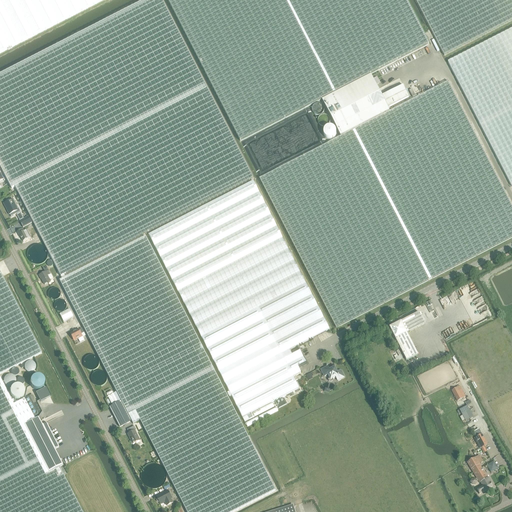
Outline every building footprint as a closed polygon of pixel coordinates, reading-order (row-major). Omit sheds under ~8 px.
[(0,0),(0,53),(103,0),(0,0)] [(160,0),(145,0),(0,76),(0,167),(13,192),(16,190),(62,280),(64,279),(63,278),(253,178),(160,0)] [(167,0),(240,141),(322,100),(341,137),(259,178),(336,328),(511,237),(511,206),(448,82),(389,112),(387,108),(409,97),(403,86),(382,96),(370,75),(429,45),(405,0),(167,0)] [(511,0),(415,0),(444,56),(511,20),(511,0)] [(511,28),(448,62),(511,187),(511,186),(511,28)] [(335,129),(334,128),(333,127),(332,127),(331,127),(330,127),(329,127),(328,127),(327,128),(326,128),(325,129),(324,130),(324,131),(324,132),(324,133),(324,134),(324,135),(325,136),(325,137),(326,138),(327,139),(328,139),(329,139),(330,140),(331,140),(332,139),(333,139),(334,138),(335,138),(335,137),(336,136),(336,135),(336,134),(336,133),(336,131),(336,130),(335,129)] [(300,352),(293,355),(292,356),(289,351),(291,350),(330,330),(253,182),(149,235),(243,418),(299,389),(296,382),(293,377),(297,376),(301,373),(298,368),(306,364),(300,352)] [(12,199),(4,204),(10,215),(11,214),(12,216),(20,212),(18,209),(12,199)] [(29,217),(20,221),(21,223),(23,228),(32,223),(29,217)] [(23,242),(30,238),(26,231),(24,232),(22,229),(17,232),(19,235),(20,234),(23,242)] [(144,237),(60,281),(117,393),(108,397),(112,406),(110,408),(120,427),(132,421),(133,424),(140,421),(186,511),(233,511),(275,490),(144,237)] [(45,273),(39,276),(40,278),(41,278),(44,285),(51,281),(50,280),(53,278),(45,264),(43,265),(44,266),(42,267),(45,273)] [(0,511),(81,511),(59,467),(63,465),(55,450),(59,447),(46,423),(42,426),(42,425),(40,421),(38,418),(42,413),(36,403),(33,404),(29,396),(29,397),(24,399),(13,404),(0,378),(0,374),(16,366),(41,353),(0,273),(0,511)] [(69,310),(60,315),(64,322),(73,317),(69,310)] [(406,361),(418,355),(407,333),(425,324),(419,312),(389,328),(406,361)] [(74,341),(82,337),(83,338),(86,337),(82,329),(79,330),(79,329),(70,334),(74,341)] [(341,371),(337,373),(335,368),(334,368),(330,370),(328,367),(321,370),(325,377),(328,375),(330,378),(329,378),(329,380),(329,381),(331,382),(332,381),(333,379),(336,377),(338,381),(344,377),(341,371)] [(15,377),(14,377),(13,376),(12,375),(11,375),(10,375),(8,375),(7,376),(6,376),(5,377),(5,378),(4,379),(4,380),(4,381),(4,382),(4,383),(5,384),(5,385),(6,386),(7,386),(8,387),(9,387),(10,387),(11,387),(12,387),(13,386),(14,386),(14,385),(15,384),(15,383),(16,382),(16,381),(16,380),(16,379),(15,378),(15,377)] [(43,380),(41,378),(40,377),(38,376),(35,376),(34,377),(32,378),(31,379),(30,381),(30,383),(30,385),(30,387),(31,388),(33,390),(35,390),(37,391),(39,390),(41,389),(43,388),(44,386),(44,384),(44,382),(43,380)] [(24,379),(23,378),(22,378),(21,377),(20,377),(19,377),(19,378),(18,378),(17,379),(16,380),(16,381),(16,382),(16,383),(17,383),(17,384),(18,385),(19,385),(20,386),(21,386),(22,385),(23,385),(23,384),(24,384),(24,383),(24,382),(24,381),(24,380),(24,379)] [(23,389),(22,388),(21,387),(20,386),(19,386),(18,386),(17,386),(16,386),(14,386),(13,387),(12,387),(12,388),(11,389),(10,390),(10,391),(10,393),(10,394),(10,395),(11,396),(12,397),(13,398),(14,399),(15,399),(16,400),(17,400),(18,400),(19,400),(21,399),(22,398),(23,397),(24,396),(24,394),(24,393),(24,392),(24,391),(24,390),(23,389)] [(35,393),(40,402),(50,397),(45,388),(35,393)] [(457,388),(452,391),(457,401),(463,398),(457,388)] [(279,409),(287,405),(284,399),(276,403),(279,409)] [(467,406),(460,410),(466,421),(473,417),(467,406)] [(255,418),(253,413),(243,418),(245,422),(255,418)] [(134,427),(127,430),(129,434),(128,434),(128,435),(128,434),(131,440),(133,444),(140,441),(135,431),(136,431),(134,427)] [(487,445),(482,435),(476,438),(481,448),(480,449),(483,454),(487,452),(484,447),(487,445)] [(472,479),(471,482),(472,485),(476,485),(477,482),(478,481),(479,483),(481,482),(483,486),(477,489),(480,494),(492,486),(479,464),(483,462),(479,455),(475,457),(467,462),(476,478),(475,479),(472,479)] [(161,504),(162,504),(165,502),(167,506),(173,502),(171,499),(172,498),(168,490),(163,493),(164,493),(157,497),(158,499),(157,499),(157,500),(157,501),(158,502),(159,502),(160,502),(161,504)]
